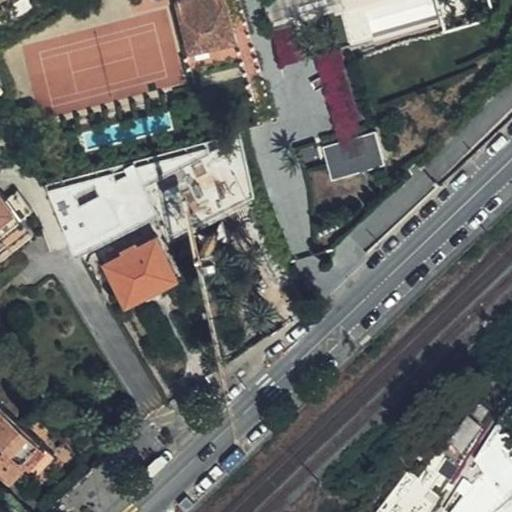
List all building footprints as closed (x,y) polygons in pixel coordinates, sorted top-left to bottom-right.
[(176,0),(177,0),(192,53),(238,41),(226,0),(176,0)] [(490,0),(439,0),(448,28),(495,15),(490,0)] [(374,130),(321,146),(331,177),(384,161),(374,130)] [(248,160),(224,172),(227,178),(235,181),(246,181),(253,180),(248,160)] [(13,214),(0,199),(0,273),(30,248),(22,237),(38,223),(23,205),(13,214)] [(146,294),(159,287),(179,277),(158,238),(150,242),(147,237),(123,249),(126,253),(108,261),(129,303),(146,294)] [(163,295),(159,287),(146,294),(150,302),(163,295)] [(275,309),(284,326),(311,308),(303,293),(275,309)] [(32,396),(8,364),(0,373),(0,403),(1,402),(4,405),(4,406),(4,407),(0,410),(0,470),(12,481),(28,467),(30,469),(37,463),(46,472),(58,459),(14,414),(32,396)] [(511,407),(511,408),(477,460),(486,470),(472,486),(468,491),(449,511),(488,511),(507,496),(511,491),(511,407)] [(426,474),(393,511),(430,511),(444,493),(426,474)] [(461,483),(468,491),(472,486),(465,478),(461,483)] [(511,511),(511,491),(507,496),(488,511),(511,511)]
